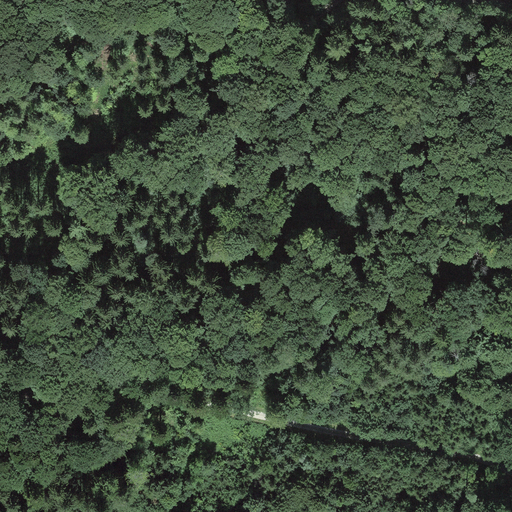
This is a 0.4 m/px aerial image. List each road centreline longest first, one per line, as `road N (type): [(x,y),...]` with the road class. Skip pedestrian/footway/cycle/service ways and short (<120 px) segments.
road 1 (track): [(511,470),(183,397),(119,389),(0,399)]
road 2 (track): [(341,0),(275,44),(256,47),(143,18),(111,26),(0,91)]
